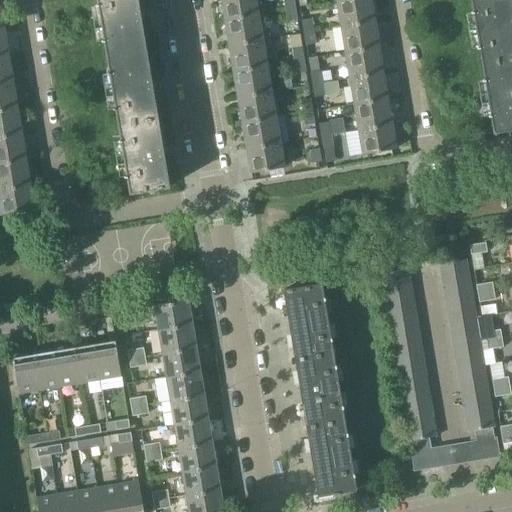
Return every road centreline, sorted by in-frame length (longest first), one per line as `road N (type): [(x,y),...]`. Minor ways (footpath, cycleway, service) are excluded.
road 1 (residential): [(214,193),(73,220),(63,214),(25,0)]
road 2 (residential): [(266,511),(214,193)]
road 3 (residential): [(511,144),(433,157),(421,147),(397,0)]
road 4 (residential): [(214,193),(185,0)]
road 5 (residential): [(0,320),(137,297)]
